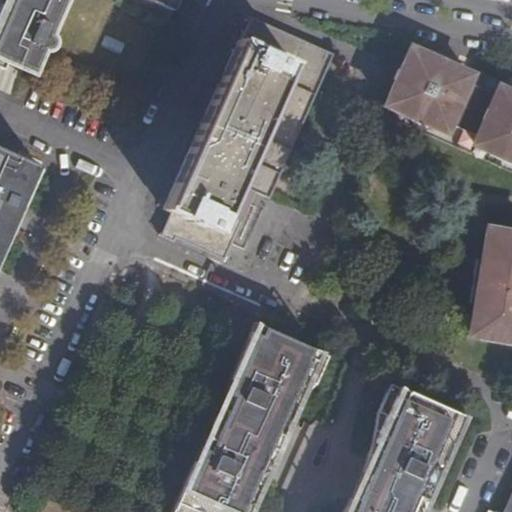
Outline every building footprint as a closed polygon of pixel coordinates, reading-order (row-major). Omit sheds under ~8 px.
[(0,0),(0,71),(5,64),(30,75),(41,51),(136,93),(177,0),(0,0)] [(170,213),(160,237),(221,264),(240,221),(223,213),(235,184),(269,199),(332,54),(252,19),(241,43),(238,42),(162,210),(170,213)] [(511,82),(458,59),(457,61),(428,50),(429,46),(414,40),(382,113),(511,169),(511,82)] [(0,256),(38,167),(0,150),(0,256)] [(0,262),(41,168),(38,167),(0,256),(0,262)] [(511,231),(486,227),(481,257),(474,256),(466,299),(472,300),(466,332),(511,339),(511,231)] [(252,320),(249,327),(258,332),(262,325),(252,320)] [(191,456),(170,505),(179,508),(177,511),(253,511),(255,499),(262,472),(245,464),(251,451),(256,454),(267,442),(267,426),(263,424),(269,411),(285,417),(303,393),(315,381),(324,363),(319,350),(262,325),(258,332),(249,327),(227,376),(230,378),(222,396),(227,401),(224,408),(222,410),(214,430),(212,434),(210,441),(205,441),(201,443),(199,445),(195,458),(191,456)] [(328,353),(319,350),(324,363),(328,353)] [(215,404),(224,408),(227,401),(222,396),(230,378),(227,376),(215,404)] [(388,379),(384,389),(398,384),(388,379)] [(371,430),(365,454),(384,463),(378,476),(368,472),(360,485),(359,501),(365,504),(361,511),(347,511),(341,509),(338,511),(407,511),(414,496),(415,494),(418,487),(424,487),(434,466),(438,469),(458,421),(449,417),(453,409),(398,384),(384,389),(375,410),(371,430)] [(210,427),(214,430),(222,410),(218,409),(214,410),(210,413),(209,418),(209,424),(210,427)] [(462,412),(453,409),(449,417),(458,421),(462,412)] [(278,431),(285,417),(269,411),(263,424),(267,426),(278,431)] [(306,413),(303,413),(300,414),(298,417),(297,420),(298,423),(300,425),(303,426),(306,426),(309,424),(310,421),(310,417),(309,415),(306,413)] [(270,448),(278,431),(267,426),(267,442),(256,454),(266,459),(270,448)] [(202,430),(191,456),(195,458),(199,445),(201,443),(205,441),(210,441),(212,434),(202,430)] [(330,436),(328,434),(314,454),(313,460),(316,464),(320,465),(323,462),(330,436)] [(262,472),(266,459),(256,454),(251,451),(245,464),(262,472)] [(384,463),(365,454),(360,468),(368,472),(378,476),(384,463)] [(425,498),(438,469),(434,466),(424,487),(418,487),(415,494),(425,498)] [(368,472),(360,468),(353,484),(348,495),(359,501),(360,485),(368,472)] [(511,511),(511,494),(503,511),(500,511),(494,510),(493,511),(511,511)] [(359,501),(348,495),(341,509),(347,511),(361,511),(365,504),(359,501)] [(416,498),(414,496),(407,511),(414,511),(418,507),(418,502),(416,498)]
